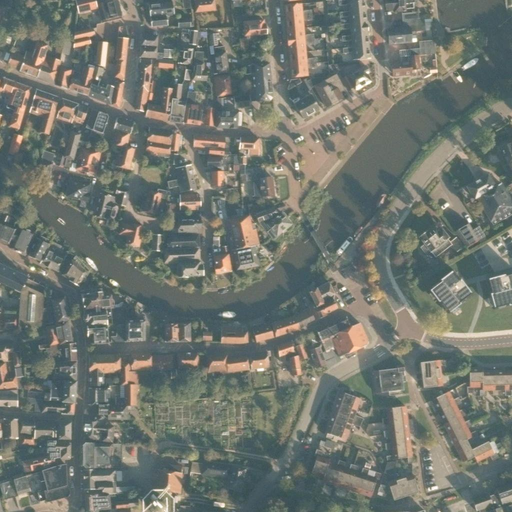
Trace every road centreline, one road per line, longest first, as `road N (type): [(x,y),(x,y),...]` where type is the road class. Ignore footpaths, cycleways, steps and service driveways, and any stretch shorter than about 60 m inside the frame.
road 1 (residential): [(80,349),(255,346),(359,310)]
road 2 (unclassified): [(413,326),(381,268),(391,217),(463,134),(511,105)]
road 3 (residential): [(246,511),(293,446),(325,381),(385,346)]
road 4 (residential): [(286,136),(381,89),(374,0)]
road 5 (residential): [(209,280),(206,200),(182,129)]
road 6 (unknown): [(381,89),(379,107),(297,206)]
road 7 (residential): [(286,136),(271,0)]
road 8 (residential): [(0,256),(69,292),(80,349)]
road 9 (residential): [(140,117),(128,216),(158,226)]
road 10 (residential): [(114,108),(0,70)]
